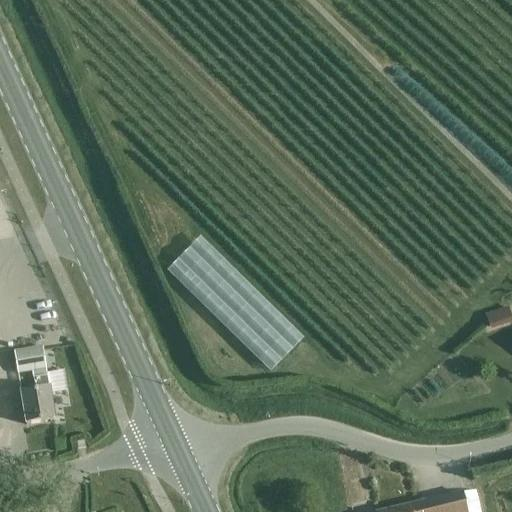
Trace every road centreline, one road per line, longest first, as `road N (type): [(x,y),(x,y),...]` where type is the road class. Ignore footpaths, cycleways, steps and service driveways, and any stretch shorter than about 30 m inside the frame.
road 1 (secondary): [(177,452),(0,61)]
road 2 (unclassified): [(177,452),(301,424),(388,453),(451,459),(511,443)]
road 3 (unclassified): [(0,485),(131,453),(177,452)]
